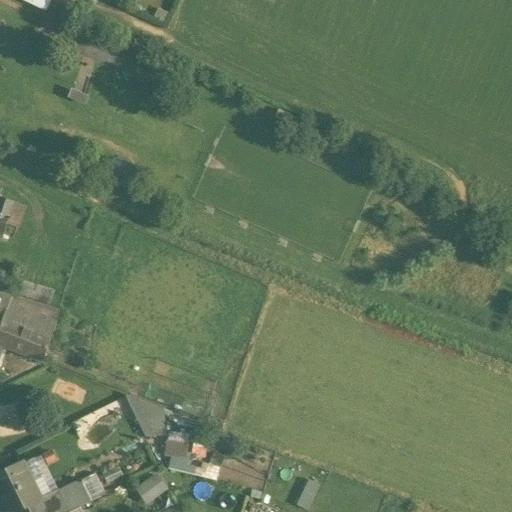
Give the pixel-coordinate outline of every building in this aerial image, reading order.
[(125,175),(113,172),(110,179),(122,183),(125,175)] [(0,196),(0,232),(5,234),(8,225),(16,202),(0,196)] [(16,202),(8,225),(19,229),(27,206),(16,202)] [(11,273),(3,271),(0,282),(0,292),(5,294),(11,273)] [(0,329),(12,296),(5,294),(0,292),(0,329)] [(12,296),(0,329),(0,345),(43,362),(62,311),(12,296)] [(161,408),(127,396),(147,438),(165,436),(161,408)] [(188,445),(168,442),(167,455),(187,457),(188,445)] [(224,457),(215,454),(212,463),(221,466),(224,457)] [(118,463),(103,470),(110,483),(124,476),(118,463)] [(21,466),(0,475),(0,502),(2,502),(6,511),(16,511),(28,507),(41,500),(41,499),(31,480),(29,481),(21,466)] [(165,497),(157,479),(142,486),(151,504),(165,497)] [(82,481),(60,491),(70,511),(71,511),(81,507),(92,502),(82,481)] [(59,490),(41,499),(41,500),(28,507),(30,511),(70,511),(60,491),(59,490)]
